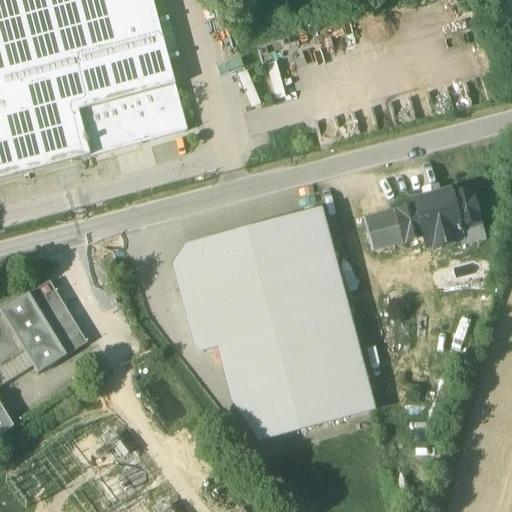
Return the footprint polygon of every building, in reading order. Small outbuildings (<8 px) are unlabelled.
[(150,0),(0,0),(0,181),(89,158),(77,113),(174,88),(150,0)] [(303,35),(280,41),(291,80),(314,73),(303,35)] [(174,88),(77,113),(89,158),(185,132),(174,88)] [(414,211),(396,215),(403,245),(423,240),(426,253),(464,244),(460,230),(479,226),(471,195),(456,199),(455,194),(413,205),(414,211)] [(318,212),(167,253),(195,357),(217,351),(243,449),(373,414),(318,212)] [(403,245),(396,215),(366,223),(373,252),(403,245)] [(86,345),(48,284),(27,297),(65,359),(86,345)] [(0,313),(0,368),(2,367),(23,354),(37,376),(65,359),(27,297),(0,313)] [(0,407),(0,436),(13,429),(0,407)]
